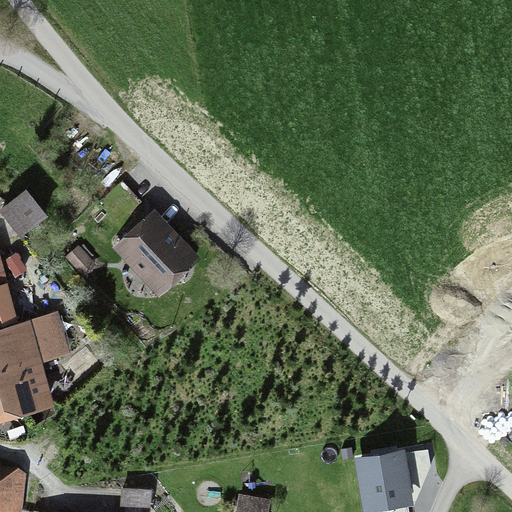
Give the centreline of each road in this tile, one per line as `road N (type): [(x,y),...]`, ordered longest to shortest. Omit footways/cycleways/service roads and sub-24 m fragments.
road 1 (unclassified): [(113,114),(468,446)]
road 2 (unclassified): [(24,0),(113,114)]
road 3 (residential): [(0,52),(113,114)]
